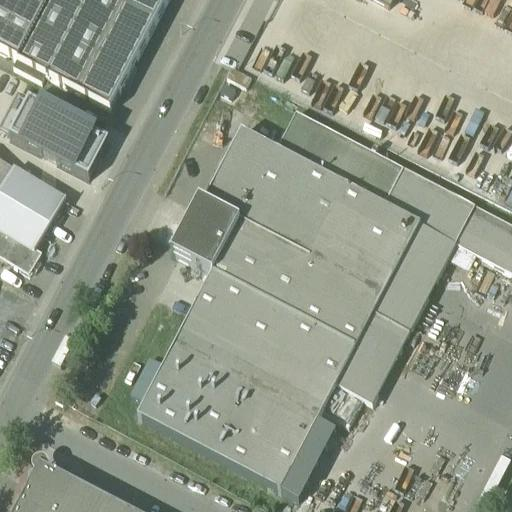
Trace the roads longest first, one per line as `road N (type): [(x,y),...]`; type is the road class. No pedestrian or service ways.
road 1 (residential): [(20,407),(227,0)]
road 2 (unclassified): [(20,407),(210,511)]
